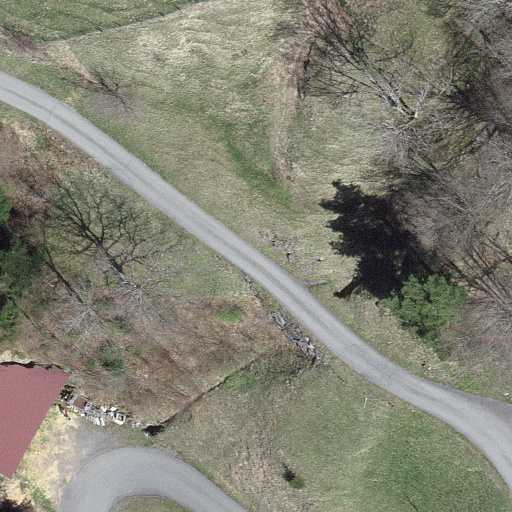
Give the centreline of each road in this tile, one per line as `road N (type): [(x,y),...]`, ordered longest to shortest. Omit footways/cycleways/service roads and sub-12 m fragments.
road 1 (unclassified): [(0,66),(260,262),(359,352),(499,444),(511,467)]
road 2 (unclassified): [(86,511),(109,475),(151,469),(226,511)]
